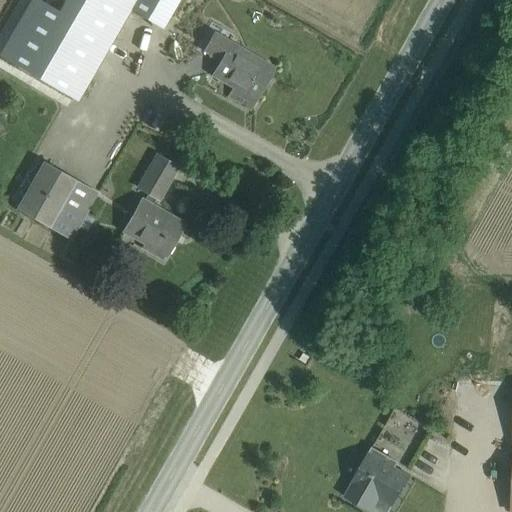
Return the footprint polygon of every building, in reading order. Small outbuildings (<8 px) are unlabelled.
[(30,0),(0,52),(0,56),(76,101),(130,9),(135,0),(64,0),(58,11),(39,0),(30,0)] [(135,0),(130,9),(163,29),(179,0),(135,0)] [(255,100),(273,68),(231,43),(212,75),(255,100)] [(166,256),(184,224),(151,205),(155,198),(158,200),(177,167),(156,155),(137,188),(147,194),(143,201),(141,200),(123,232),(145,244),(142,249),(161,260),(164,255),(166,256)] [(72,239),(97,194),(75,181),(75,180),(42,161),(15,208),(49,227),(49,226),(72,239)] [(345,497),(372,511),(387,511),(409,475),(408,475),(407,475),(386,463),(389,458),(371,448),(351,483),(352,483),(344,497),(345,497)]
